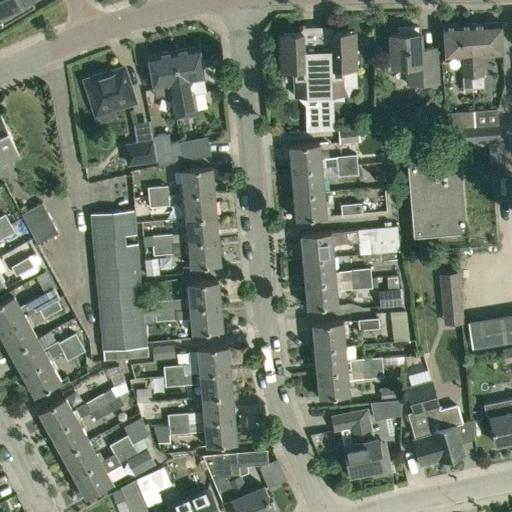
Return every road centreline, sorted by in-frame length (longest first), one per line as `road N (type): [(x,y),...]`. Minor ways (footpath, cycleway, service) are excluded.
road 1 (residential): [(321,511),(280,414),(268,344),(235,0)]
road 2 (residential): [(372,511),(511,480)]
